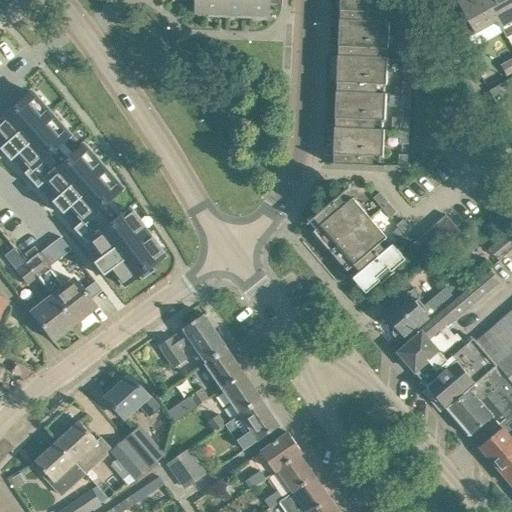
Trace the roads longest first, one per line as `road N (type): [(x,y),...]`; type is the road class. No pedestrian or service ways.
road 1 (tertiary): [(59,0),(112,67),(232,267)]
road 2 (residential): [(0,423),(192,277),(232,267)]
road 3 (tertiary): [(483,511),(341,350),(308,354)]
road 4 (residential): [(232,267),(296,170),(301,54)]
road 5 (tertiary): [(308,354),(297,379),(397,511)]
